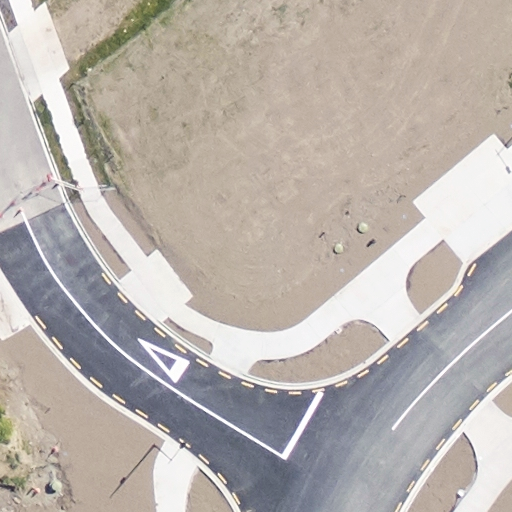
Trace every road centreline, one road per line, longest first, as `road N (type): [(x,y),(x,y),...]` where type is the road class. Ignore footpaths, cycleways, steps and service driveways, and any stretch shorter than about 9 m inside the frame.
road 1 (residential): [(349,497),(164,387),(91,322),(51,272),(0,144)]
road 2 (residential): [(349,497),(390,428),(511,310)]
